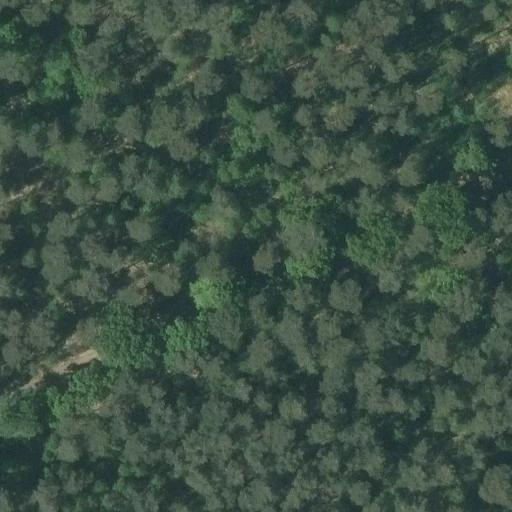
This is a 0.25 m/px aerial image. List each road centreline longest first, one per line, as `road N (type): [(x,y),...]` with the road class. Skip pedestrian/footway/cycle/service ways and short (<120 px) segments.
road 1 (track): [(0,413),(368,228)]
road 2 (track): [(0,88),(368,228)]
road 3 (track): [(368,228),(511,159)]
road 4 (track): [(368,228),(511,286)]
